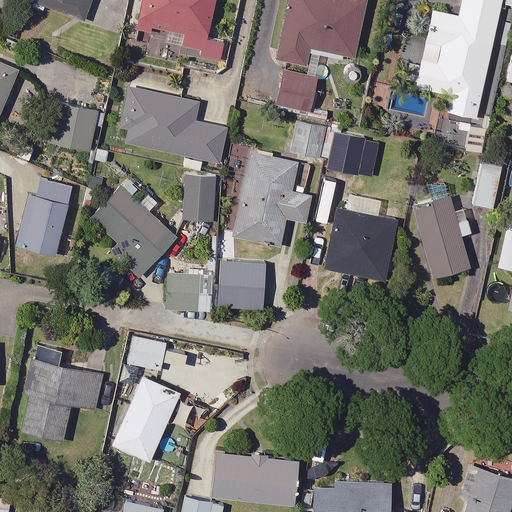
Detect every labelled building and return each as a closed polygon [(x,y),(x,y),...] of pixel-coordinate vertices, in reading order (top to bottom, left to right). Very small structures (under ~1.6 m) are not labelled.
[(94,0),(33,0),(87,20),(94,0)] [(145,0),(139,29),(154,32),(155,27),(186,34),(184,46),(206,51),(217,0),(145,0)] [(370,0),(291,0),(279,58),(310,64),(314,47),(358,56),(370,0)] [(463,0),(460,13),(435,8),(418,87),(453,94),(450,111),(479,118),(505,0),(463,0)] [(0,118),(21,68),(0,59),(0,118)] [(321,76),(287,68),(279,103),(312,111),(321,76)] [(202,99),(131,84),(122,127),(130,129),(127,141),(223,161),(230,126),(198,119),(202,99)] [(93,149),(101,109),(56,100),(47,140),(93,149)] [(328,125),(299,119),(292,150),(322,157),(328,125)] [(484,123),(466,119),(461,145),(478,149),(484,123)] [(337,130),(329,167),(360,174),(368,137),(337,130)] [(110,165),(111,150),(94,148),(93,163),(110,165)] [(253,149),(234,235),(283,246),(289,217),(309,221),(315,193),(295,189),(302,159),(253,149)] [(485,160),(475,204),(495,209),(505,164),(485,160)] [(218,175),(188,173),(185,218),(216,219),(218,175)] [(39,193),(32,192),(18,244),(58,254),(75,186),(43,178),(39,193)] [(180,237),(124,184),(93,216),(120,242),(113,249),(142,277),(180,237)] [(453,194),(415,206),(436,277),(474,266),(453,194)] [(401,218),(339,206),(326,268),(388,281),(401,218)] [(268,262),(223,259),(220,306),(266,308),(268,262)] [(216,274),(170,272),(168,308),(213,311),(216,274)] [(168,341),(135,334),(129,361),(162,368),(168,341)] [(105,372),(34,357),(26,393),(31,394),(23,429),(67,439),(74,404),(97,409),(105,372)] [(184,391),(146,374),(115,443),(153,460),(184,391)] [(302,458),(219,450),(215,496),(298,504),(302,458)] [(511,511),(511,475),(470,463),(460,495),(470,498),(466,511),(511,511)] [(393,511),(395,481),(337,479),(337,485),(317,484),(315,511),(393,511)] [(224,511),(226,503),(187,495),(183,511),(224,511)]
